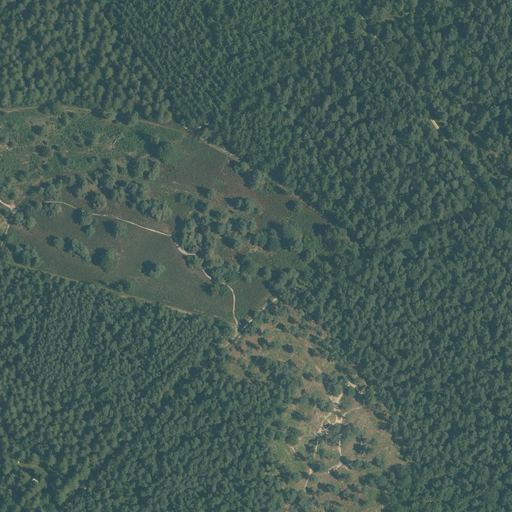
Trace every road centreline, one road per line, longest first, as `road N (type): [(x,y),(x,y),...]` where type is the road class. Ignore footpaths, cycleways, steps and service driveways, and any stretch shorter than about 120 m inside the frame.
road 1 (track): [(190,131),(372,31),(447,0)]
road 2 (track): [(65,511),(245,329)]
road 3 (track): [(492,206),(351,0)]
road 4 (track): [(237,326),(0,259)]
road 5 (track): [(190,131),(291,187),(372,257)]
road 6 (track): [(372,257),(454,389),(502,371),(511,375)]
road 7 (track): [(90,0),(190,131)]
road 8 (track): [(372,257),(492,206)]
